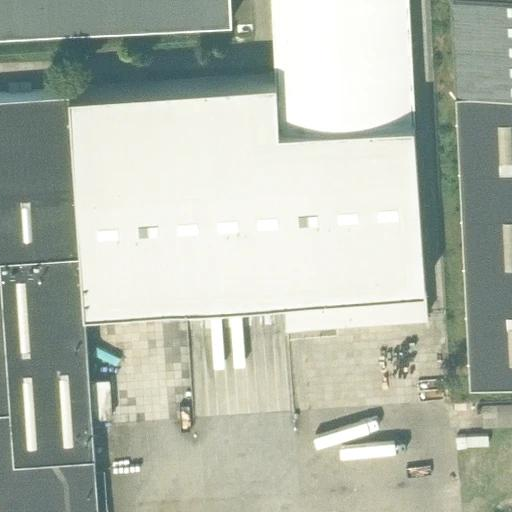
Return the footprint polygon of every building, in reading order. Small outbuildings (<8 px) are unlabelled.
[(0,0),(0,30),(232,19),(231,0),(0,0)] [(272,0),(276,71),(279,123),(414,116),(408,0),(272,0)] [(511,0),(450,0),(458,150),(511,147),(511,0)] [(0,511),(108,511),(108,506),(99,507),(92,417),(113,415),(111,377),(89,379),(84,303),(325,286),(327,320),(368,317),(366,283),(426,279),(414,116),(279,123),(276,71),(0,91),(0,511)] [(511,380),(511,162),(458,166),(471,383),(511,380)] [(511,423),(511,401),(486,402),(487,424),(511,423)]
